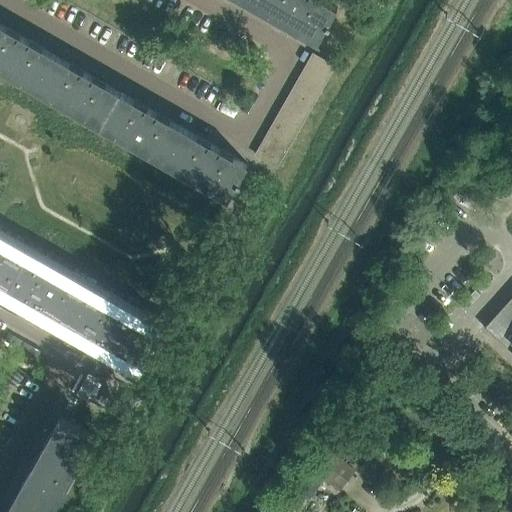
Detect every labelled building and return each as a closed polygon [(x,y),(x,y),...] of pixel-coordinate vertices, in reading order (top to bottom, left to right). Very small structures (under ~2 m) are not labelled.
[(323,0),(256,0),(253,7),(318,43),(327,27),(329,28),(331,25),(329,23),(338,8),(323,0)] [(0,69),(37,91),(57,56),(0,23),(0,69)] [(335,66),(313,54),(306,67),(327,79),(335,66)] [(120,92),(57,56),(37,91),(100,127),(120,92)] [(327,79),(306,67),(300,78),(321,90),(327,79)] [(321,90),(300,78),(293,89),(315,101),(321,90)] [(315,101),(293,89),(287,100),(309,112),(315,101)] [(184,128),(120,92),(100,127),(164,163),(184,128)] [(309,112),(287,100),(281,111),(302,123),(309,112)] [(296,134),(302,123),(281,111),(275,122),(296,134)] [(290,145),(296,134),(275,122),(269,132),(290,145)] [(242,182),(239,181),(248,165),(184,128),(164,163),(228,200),(237,184),(240,186),(242,182)] [(290,145),(269,132),(263,143),(284,155),(290,145)] [(284,155),(263,143),(256,155),(277,167),(284,155)] [(0,285),(7,290),(27,255),(0,239),(0,285)] [(71,326),(91,291),(27,255),(7,290),(71,326)] [(147,343),(156,328),(91,291),(71,326),(136,363),(145,347),(148,348),(149,345),(147,343)] [(511,351),(511,297),(485,328),(486,329),(486,328),(511,351)] [(81,428),(82,425),(79,423),(77,426),(61,417),(24,481),(60,501),(96,437),(81,428)] [(53,511),(59,501),(24,481),(6,511),(53,511)] [(346,511),(352,506),(333,490),(321,505),(328,511),(346,511)]
